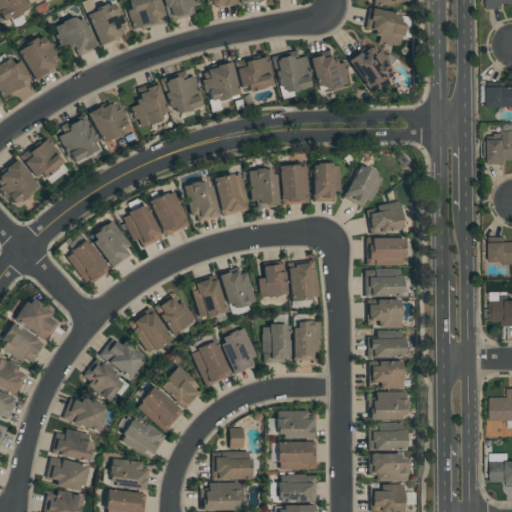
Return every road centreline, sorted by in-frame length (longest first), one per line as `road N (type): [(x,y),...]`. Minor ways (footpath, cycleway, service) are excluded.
road 1 (residential): [(338,245),(287,235),(240,239),(161,267),(86,316),(43,401),(8,511)]
road 2 (tertiary): [(465,114),(247,122),(127,165),(95,191)]
road 3 (tertiary): [(95,191),(245,142),(465,135)]
road 4 (residential): [(323,16),(178,48),(104,75),(0,145)]
road 5 (secondary): [(470,511),(464,215)]
road 6 (secondary): [(438,0),(443,284)]
road 7 (residential): [(339,511),(338,245)]
road 8 (residential): [(338,392),(285,388),(217,416),(183,459),(171,511)]
road 9 (tertiary): [(0,277),(95,191)]
road 10 (residential): [(86,316),(0,223)]
